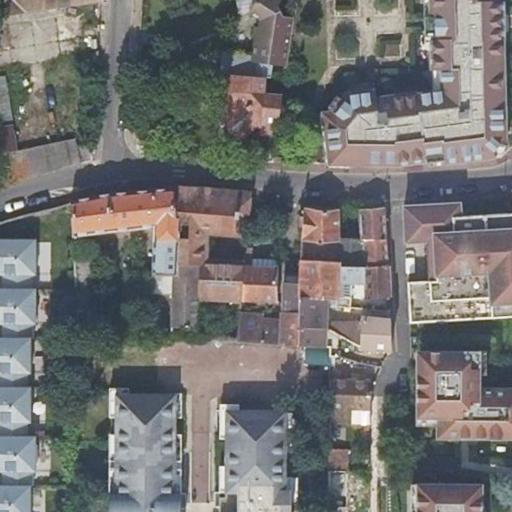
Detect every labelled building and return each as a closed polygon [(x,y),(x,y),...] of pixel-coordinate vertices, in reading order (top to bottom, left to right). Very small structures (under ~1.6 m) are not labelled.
[(0,0),(0,16),(53,7),(51,0),(0,0)] [(281,0),(249,0),(256,3),(250,13),(263,20),(262,27),(259,27),(257,56),(227,53),(226,75),(232,76),(267,79),(271,79),(273,66),(286,68),(293,17),(283,15),(278,5),(281,0)] [(249,0),(237,0),(242,15),(250,13),(256,3),(249,0)] [(501,135),(506,135),(505,92),(501,92),(501,71),(504,71),(502,1),(498,1),(497,0),(431,0),(433,40),(431,40),(432,69),(442,69),(443,91),(434,91),(432,92),(376,98),(375,91),(346,94),(333,112),(324,113),(329,155),(333,155),(335,165),(402,165),(410,164),(410,158),(427,156),(428,162),(429,162),(443,160),(489,155),(490,155),(489,152),(495,152),(501,145),(501,135)] [(431,0),(423,0),(425,40),(431,40),(433,40),(431,0)] [(442,69),(432,69),(432,92),(434,91),(443,91),(442,69)] [(278,135),(284,96),(266,94),(267,79),(232,76),(230,92),(232,93),(235,96),(230,100),(238,109),(225,121),(239,138),(245,139),(256,131),(262,126),(261,136),(278,138),(278,135)] [(346,94),(375,91),(374,83),(353,85),(346,94)] [(238,109),(230,100),(218,111),(225,121),(238,109)] [(8,110),(0,111),(0,157),(15,153),(8,110)] [(329,155),(324,113),(319,114),(326,165),(335,165),(333,155),(329,155)] [(302,139),(278,135),(278,138),(275,155),(300,158),(302,139)] [(495,152),(489,152),(490,155),(489,155),(489,157),(502,156),(507,152),(506,135),(501,135),(501,145),(495,152)] [(15,153),(0,157),(0,163),(4,185),(78,163),(76,149),(75,138),(15,153)] [(97,156),(97,143),(76,149),(78,163),(97,156)] [(410,158),(410,164),(410,165),(428,163),(428,162),(427,156),(410,158)] [(71,199),(74,235),(154,227),(166,227),(165,242),(153,241),(152,293),(173,294),(172,326),(197,327),(198,299),(199,266),(176,265),(178,224),(175,224),(172,188),(110,192),(71,199)] [(235,192),(172,188),(175,224),(178,224),(176,265),(199,266),(200,225),(233,228),(235,192)] [(408,282),(409,323),(492,318),(486,215),(461,216),(460,203),(459,203),(404,207),(405,229),(406,242),(427,241),(429,281),(408,282)] [(340,207),(304,206),(304,243),(303,259),(339,261),(340,238),(340,207)] [(388,268),(385,207),(360,208),(362,240),(364,266),(388,268)] [(492,318),(511,316),(511,213),(486,215),(492,318)] [(166,227),(154,227),(153,241),(165,242),(166,227)] [(339,264),(364,266),(362,240),(340,238),(339,261),(339,264)] [(36,243),(0,242),(0,279),(1,280),(1,291),(33,291),(34,281),(36,281),(36,243)] [(243,267),(241,300),(277,301),(278,267),(277,267),(277,259),(250,258),(250,267),(243,267)] [(88,259),(74,259),(76,331),(111,333),(111,319),(89,317),(88,259)] [(303,281),(302,293),(338,297),(338,298),(345,299),(345,305),(354,306),(354,296),(344,295),(345,280),(365,281),(364,266),(339,264),(339,261),(303,259),(303,281)] [(198,299),(241,300),(243,267),(199,266),(198,299)] [(367,293),(389,293),(388,268),(364,266),(365,281),(367,281),(367,293)] [(291,276),(291,281),(291,284),(299,284),(300,281),(300,276),(291,276)] [(283,311),(302,312),(302,293),(303,281),(300,281),(299,284),(291,284),(291,281),(283,281),(283,311)] [(36,292),(0,291),(0,328),(1,329),(1,340),(33,340),(33,330),(35,330),(36,292)] [(302,312),(301,327),(325,328),(335,334),(362,349),(385,351),(391,351),(390,318),(361,316),(361,322),(325,321),(326,303),(345,306),(345,305),(345,299),(338,298),(338,297),(302,293),(302,312)] [(240,317),(239,341),(301,345),(301,327),(302,312),(283,311),(283,323),(262,321),(262,318),(240,317)] [(301,327),(301,345),(325,347),(325,328),(301,327)] [(325,328),(325,347),(331,347),(330,359),(335,359),(335,334),(325,328)] [(32,342),(0,340),(0,389),(29,390),(30,379),(32,379),(32,342)] [(417,368),(417,418),(437,418),(437,438),(458,438),(458,434),(471,434),(471,438),(489,438),(489,433),(502,432),(502,438),(511,438),(511,387),(480,388),(480,352),(421,351),(421,368),(417,368)] [(369,381),(330,380),(330,423),(352,424),(352,410),(369,410),(369,381)] [(110,417),(116,417),(116,394),(129,394),(129,388),(110,388),(110,417)] [(31,391),(0,390),(0,438),(29,439),(29,429),(31,429),(31,391)] [(176,393),(129,394),(116,394),(116,417),(116,434),(115,449),(115,461),(115,493),(115,511),(181,511),(182,499),(175,499),(176,468),(176,441),(176,418),(176,393)] [(240,404),(221,404),(220,438),(226,438),(226,410),(240,410),(240,404)] [(240,410),(226,410),(226,438),(226,466),(226,469),(226,492),(226,497),(220,497),(219,511),(286,511),(286,477),(287,410),(240,410)] [(36,440),(0,439),(0,477),(1,477),(1,488),(33,489),(33,478),(35,478),(36,440)] [(347,450),(329,450),(329,471),(346,471),(347,450)] [(345,511),(346,471),(329,471),(328,511),(345,511)] [(419,473),(419,484),(436,484),(436,473),(419,473)] [(475,511),(476,502),(482,502),(482,484),(436,484),(419,484),(411,484),(411,490),(413,490),(413,485),(417,485),(416,511),(475,511)] [(31,511),(32,489),(0,488),(0,511),(31,511)]
